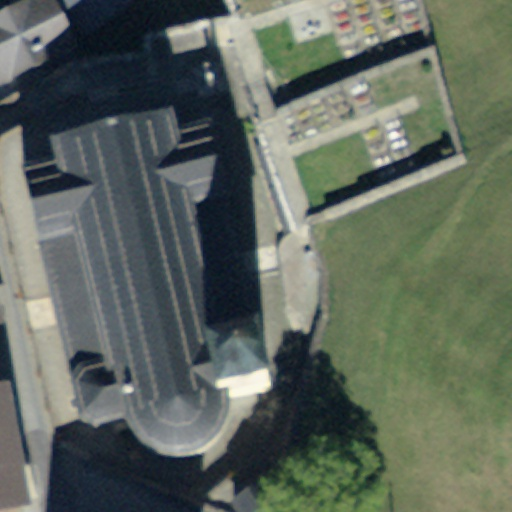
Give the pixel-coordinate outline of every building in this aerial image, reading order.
[(0,0),(0,45),(83,8),(78,0),(0,0)] [(153,0),(78,0),(83,8),(101,33),(155,2),(153,0)] [(158,74),(36,104),(46,143),(20,150),(86,411),(120,402),(148,447),(172,452),(209,443),(232,421),(240,383),(232,355),(219,303),(194,200),(228,191),(210,121),(173,130),(158,74)] [(260,293),(219,303),(232,355),(273,345),(260,293)] [(0,307),(0,344),(10,341),(0,307)] [(13,373),(0,374),(0,505),(34,499),(13,373)]
